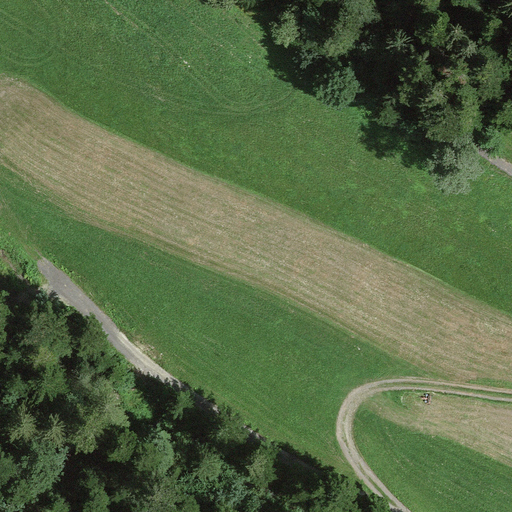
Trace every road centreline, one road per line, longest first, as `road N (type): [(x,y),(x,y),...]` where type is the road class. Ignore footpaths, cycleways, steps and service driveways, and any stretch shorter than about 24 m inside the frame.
road 1 (track): [(0,348),(48,296),(73,297),(172,386),(376,511)]
road 2 (track): [(511,395),(410,383),(357,397),(347,410),(346,446),(398,511)]
road 3 (track): [(292,0),(511,168)]
